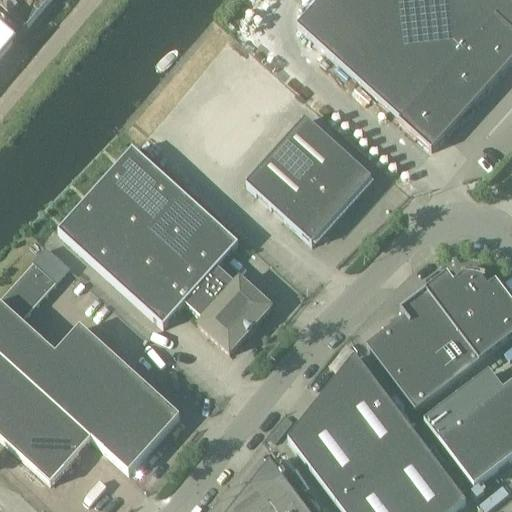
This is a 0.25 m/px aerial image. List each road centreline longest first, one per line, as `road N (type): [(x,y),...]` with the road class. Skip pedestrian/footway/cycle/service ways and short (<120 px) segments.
road 1 (unclassified): [(172,511),(234,448),(352,296),(424,239),(468,229),(504,236),(511,247)]
road 2 (unknown): [(448,204),(289,65),(282,43),(295,0)]
road 3 (unknown): [(226,456),(81,310)]
road 4 (unclassified): [(0,106),(90,0)]
road 5 (unknown): [(511,101),(474,150),(448,204)]
